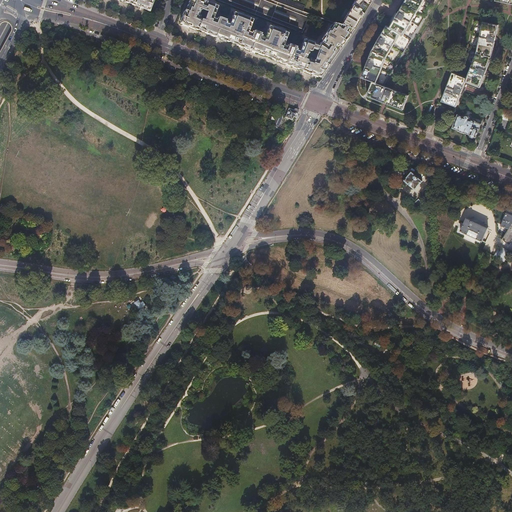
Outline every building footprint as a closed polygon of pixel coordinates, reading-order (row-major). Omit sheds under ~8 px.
[(120,0),(128,3),(128,2),(130,3),(132,3),(131,4),(134,5),(141,8),(149,11),(152,5),(153,0),(120,0)] [(188,0),(189,0),(186,9),(185,9),(180,23),(198,30),(198,29),(199,30),(201,31),(228,41),(229,41),(232,42),(235,43),(236,44),(236,45),(253,51),(264,55),(268,56),(272,58),(271,58),(283,63),(299,68),(301,69),(303,70),(302,70),(308,72),(320,77),(327,68),(329,65),(328,64),(341,47),(346,39),(347,39),(350,34),(349,34),(353,29),(361,17),(366,8),(370,0),(188,0)] [(511,0),(401,0),(401,1),(387,25),(387,24),(377,42),(372,49),(367,64),(362,76),(372,81),(368,92),(376,96),(386,99),(397,103),(404,106),(408,95),(384,85),(433,0),(496,0),(511,3),(511,0)] [(453,71),(441,101),(456,106),(460,94),(466,81),(480,86),(485,73),(492,56),(495,41),(498,24),(483,21),(474,19),(468,48),(467,50),(459,74),(453,71)] [(293,109),(288,107),(286,115),(285,116),(293,119),(294,116),(296,116),(298,111),(297,109),(294,108),(293,109)] [(469,135),(475,137),(481,123),(469,118),(469,117),(469,116),(469,115),(468,115),(467,115),(466,115),(465,115),(464,116),(457,114),(452,127),(458,130),(457,130),(461,131),(464,133),(464,132),(469,134),(469,135)] [(405,180),(416,189),(423,181),(412,172),(405,180)] [(509,229),(511,222),(511,215),(506,213),(502,226),(509,229)] [(461,232),(482,241),(488,228),(467,218),(461,232)] [(511,222),(509,229),(502,240),(500,242),(503,244),(501,248),(505,251),(509,244),(510,245),(511,240),(511,222)] [(142,307),(145,305),(143,302),(140,304),(138,301),(135,303),(141,312),(144,310),(142,307)]
